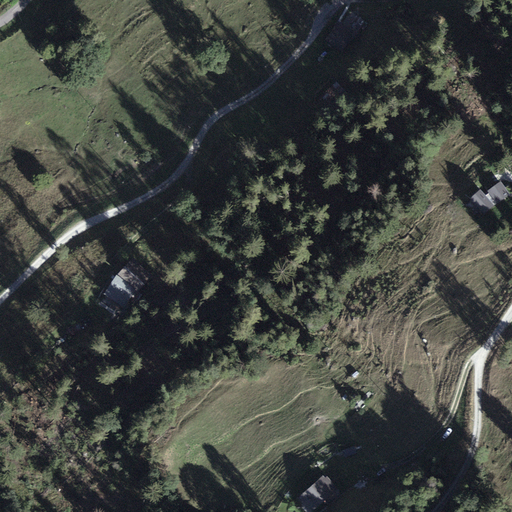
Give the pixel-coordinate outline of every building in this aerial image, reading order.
[(369,22),(354,14),(348,25),(362,34),(369,22)] [(500,181),(489,191),(500,205),(511,195),(500,181)] [(481,191),(472,200),(486,215),(496,205),(481,191)] [(135,257),(96,293),(114,312),(153,276),(135,257)] [(357,446),(345,450),(347,457),(359,454),(357,446)] [(325,475),(300,497),(313,511),(316,511),(340,491),(325,475)]
